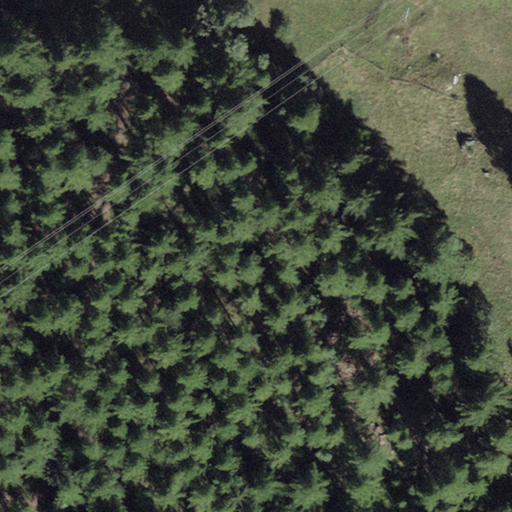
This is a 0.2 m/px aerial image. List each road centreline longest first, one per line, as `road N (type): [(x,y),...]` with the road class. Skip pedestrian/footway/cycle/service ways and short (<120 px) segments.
road 1 (track): [(61,409),(99,146)]
road 2 (track): [(0,342),(99,146)]
road 3 (track): [(61,409),(159,499),(201,511)]
road 4 (track): [(136,67),(0,3)]
